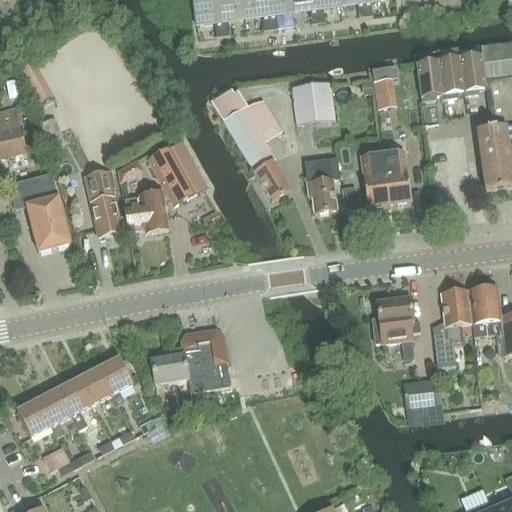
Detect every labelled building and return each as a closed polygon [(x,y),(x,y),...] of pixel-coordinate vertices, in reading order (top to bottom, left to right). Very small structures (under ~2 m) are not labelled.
[(216,41),(223,41),(217,0),(192,0),(196,27),(214,25),(216,41)] [(217,0),(223,41),(230,40),(227,23),(244,21),(241,0),(217,0)] [(263,35),(270,34),(265,0),(241,0),(244,21),(261,19),(263,35)] [(275,17),(292,15),(289,0),(265,0),(270,34),(277,33),(275,17)] [(311,29),(318,28),(314,0),(289,0),(292,15),(309,12),(311,29)] [(322,10),(339,8),(338,0),(314,0),(318,28),(325,27),(322,10)] [(358,22),(365,21),(362,0),(338,0),(339,8),(356,6),(358,22)] [(362,0),(365,21),(372,20),(370,4),(387,2),(387,0),(362,0)] [(489,74),(511,70),(511,55),(511,49),(486,52),(489,74)] [(464,96),(463,96),(463,100),(477,98),(477,94),(484,93),(479,58),(459,61),(464,96)] [(442,99),(442,100),(443,104),(456,101),(456,97),(463,96),(464,96),(459,61),(437,65),(442,99)] [(436,101),(442,100),(442,99),(437,65),(416,68),(422,107),(436,105),(436,101)] [(34,67),(19,76),(31,96),(28,98),(35,110),(38,108),(39,110),(54,102),(34,67)] [(371,73),(373,85),(386,84),(397,82),(395,70),(371,73)] [(491,86),(511,82),(511,70),(489,74),(491,86)] [(492,96),(511,93),(511,82),(491,86),(492,96)] [(390,112),(386,84),(373,85),(377,114),(390,112)] [(296,130),(335,125),(330,87),(292,92),(296,130)] [(281,136),(259,101),(243,112),(231,93),(211,106),(223,125),(254,176),(272,206),(290,195),(272,165),(275,163),(264,147),(281,136)] [(494,109),(511,105),(511,93),(492,96),(494,109)] [(496,120),(511,117),(511,105),(494,109),(496,120)] [(0,162),(26,156),(15,112),(0,115),(0,162)] [(511,130),(511,117),(496,120),(498,131),(498,132),(505,131),(511,130)] [(52,123),(38,128),(46,152),(60,147),(52,123)] [(498,132),(498,131),(476,134),(479,155),(508,151),(511,150),(511,130),(505,131),(498,132)] [(170,151),(148,163),(173,210),(196,197),(208,191),(182,145),(170,151)] [(510,170),(511,169),(511,150),(508,151),(479,155),(482,175),(510,171),(510,170)] [(382,159),(388,208),(410,205),(404,156),(382,159)] [(366,211),(388,208),(382,159),(368,161),(370,175),(362,176),(366,211)] [(332,184),(339,183),(336,163),(304,167),(308,202),(312,202),(314,218),(336,215),(332,184)] [(70,220),(87,216),(74,164),(57,168),(70,220)] [(511,169),(510,170),(510,171),(482,175),(485,195),(511,191),(511,169)] [(93,180),(87,181),(93,207),(90,208),(98,242),(122,236),(112,194),(116,193),(112,175),(93,180)] [(38,256),(70,247),(58,201),(57,202),(51,178),(9,190),(15,214),(26,211),(38,256)] [(126,210),(124,210),(128,235),(129,235),(150,232),(151,236),(168,234),(163,204),(162,196),(139,200),(139,202),(125,204),(126,210)] [(503,359),(511,357),(511,319),(500,321),(496,291),(469,295),(473,328),(472,328),(473,342),(495,339),(496,347),(501,346),(503,359)] [(460,330),(470,329),(466,295),(440,298),(446,344),(450,343),(450,348),(462,346),(460,330)] [(410,302),(376,306),(378,323),(372,324),(375,348),(381,347),(381,348),(405,345),(404,339),(419,337),(418,325),(413,326),(410,302)] [(181,345),(182,351),(183,359),(150,365),(154,390),(187,384),(190,398),(230,391),(226,367),(227,367),(227,366),(222,338),(215,333),(192,337),(188,344),(181,345),(181,344),(180,345),(181,345)] [(453,354),(435,356),(436,372),(455,370),(453,354)] [(98,373),(112,399),(116,410),(124,406),(119,395),(132,389),(119,363),(98,373)] [(287,396),(303,393),(298,366),(282,369),(287,396)] [(112,399),(98,373),(78,384),(91,410),(112,399)] [(405,412),(441,407),(438,383),(402,388),(405,412)] [(78,384),(57,395),(70,421),(78,435),(86,431),(79,416),(91,410),(78,384)] [(70,421),(57,395),(37,405),(51,431),(56,442),(64,438),(59,427),(70,421)] [(192,414),(209,411),(208,400),(190,402),(192,414)] [(30,442),(51,431),(37,405),(16,416),(30,442)] [(418,426),(434,421),(430,409),(415,414),(418,426)] [(163,417),(139,430),(143,438),(145,437),(149,445),(150,447),(173,435),(172,434),(163,417)] [(118,441),(122,449),(134,443),(130,435),(118,441)] [(98,451),(102,459),(114,453),(110,446),(98,451)] [(61,479),(73,473),(70,467),(69,467),(62,451),(43,461),(50,476),(58,472),(61,479)] [(81,469),(93,463),(90,456),(78,462),(81,469)] [(121,494),(132,484),(124,476),(113,486),(121,494)] [(83,506),(90,502),(85,490),(78,494),(83,506)] [(511,511),(511,497),(489,507),(490,511),(511,511)]
